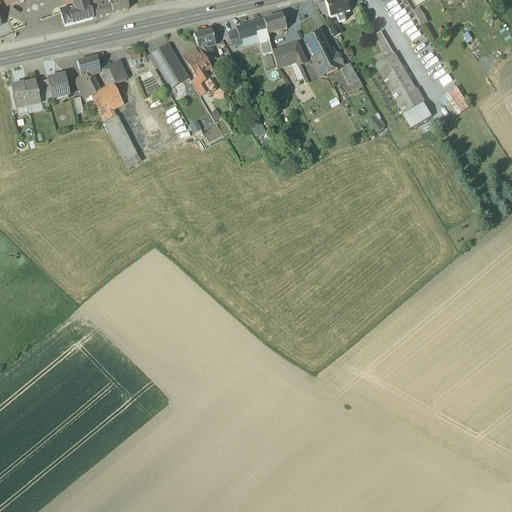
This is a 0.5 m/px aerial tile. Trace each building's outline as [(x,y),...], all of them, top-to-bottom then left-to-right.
[(63,0),(68,10),(68,11),(74,9),(72,3),(70,0),(63,0)] [(85,0),(82,0),(72,3),(74,9),(68,11),(67,11),(72,25),(93,20),(91,12),(89,12),(86,3),(85,0)] [(104,0),(94,0),(86,3),(89,12),(91,12),(107,7),(104,0)] [(118,0),(109,0),(107,1),(109,5),(112,14),(128,10),(125,0),(121,0),(119,1),(118,0)] [(344,0),(334,0),(325,3),(329,16),(330,19),(337,17),(338,20),(342,19),(341,16),(349,13),(344,0)] [(325,3),(316,7),(322,18),(329,16),(325,3)] [(107,7),(91,12),(93,20),(110,15),(107,7)] [(68,10),(60,13),(65,27),(72,25),(67,11),(68,11),(68,10)] [(414,13),(423,28),(428,25),(419,10),(414,13)] [(281,16),(263,22),(267,36),(286,31),(281,16)] [(263,22),(254,24),(258,36),(258,38),(260,45),(269,43),(267,36),(263,22)] [(254,24),(247,26),(251,38),(258,36),(254,24)] [(247,26),(236,30),(237,32),(240,41),(251,38),(247,26)] [(335,27),(329,30),(334,39),(340,35),(335,27)] [(211,31),(193,36),(198,50),(207,47),(215,45),(211,31)] [(240,41),(237,32),(228,34),(232,48),(241,45),(240,41)] [(318,34),(306,40),(315,59),(327,53),(318,34)] [(375,38),(387,59),(395,55),(383,34),(375,38)] [(271,53),(269,43),(260,45),(263,57),(271,53)] [(297,45),(289,47),(296,64),(297,68),(306,64),(297,45)] [(179,63),(169,47),(164,50),(174,66),(179,63)] [(207,47),(198,50),(202,57),(210,54),(207,47)] [(289,47),(271,53),(276,71),(296,64),(289,47)] [(130,61),(140,59),(138,49),(128,52),(130,61)] [(164,50),(153,56),(160,68),(172,88),(180,84),(177,79),(180,77),(174,66),(164,50)] [(198,50),(191,54),(186,57),(189,62),(186,64),(197,80),(199,84),(206,79),(204,77),(207,75),(212,72),(207,64),(202,57),(198,50)] [(315,59),(311,61),(320,78),(342,67),(339,60),(337,61),(332,51),(327,53),(315,59)] [(210,54),(202,57),(207,64),(213,61),(210,54)] [(387,59),(375,66),(397,102),(416,91),(395,55),(387,59)] [(160,68),(153,56),(148,60),(155,71),(160,68)] [(213,61),(207,64),(212,72),(232,66),(228,57),(213,61)] [(97,58),(78,64),(81,77),(90,75),(91,75),(100,73),(97,58)] [(188,79),(179,63),(174,66),(180,77),(177,79),(180,84),(188,79)] [(119,64),(106,70),(107,73),(108,76),(106,78),(110,86),(111,88),(111,89),(113,87),(126,82),(119,64)] [(350,66),(340,71),(348,87),(359,82),(350,66)] [(90,75),(81,77),(91,96),(92,97),(99,94),(90,75)] [(216,89),(207,75),(204,77),(206,79),(199,84),(200,85),(199,85),(206,95),(206,96),(209,96),(215,92),(216,89)] [(65,76),(47,81),(50,94),(52,101),(69,97),(65,76)] [(199,84),(197,80),(191,84),(200,99),(206,95),(199,85),(200,85),(199,84)] [(82,81),(76,84),(84,100),(91,96),(82,81)] [(47,82),(35,85),(38,96),(50,94),(47,82)] [(23,85),(17,87),(17,88),(12,89),(11,88),(16,110),(28,108),(28,109),(40,106),(38,96),(35,85),(35,83),(29,85),(29,86),(24,87),(23,85)] [(111,88),(99,94),(92,97),(91,98),(98,111),(106,107),(120,100),(113,87),(111,89),(111,88)] [(446,97),(458,116),(469,109),(458,90),(446,97)] [(416,91),(397,102),(404,115),(423,104),(416,91)] [(80,99),(73,101),(76,113),(83,112),(80,99)] [(106,107),(98,111),(107,128),(115,124),(113,120),(106,107)] [(107,128),(128,170),(142,163),(118,117),(113,120),(115,124),(107,128)] [(379,134),(385,128),(377,118),(370,123),(379,134)]
